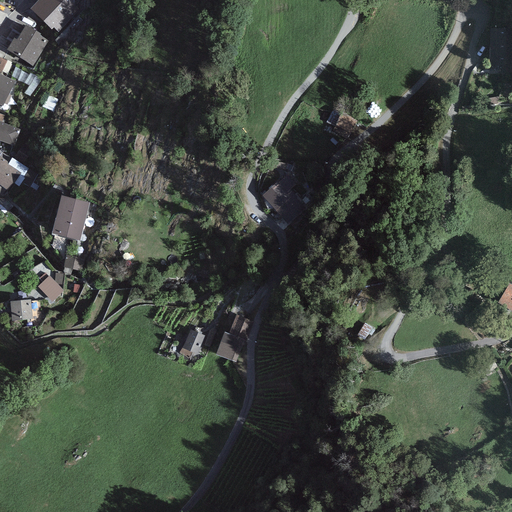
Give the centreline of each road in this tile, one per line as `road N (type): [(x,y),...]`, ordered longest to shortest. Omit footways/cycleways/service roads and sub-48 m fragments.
road 1 (residential): [(511,330),(403,358),(386,347),(445,234),(440,156),(471,52),(473,11),(423,80),(332,162),(326,225),(280,276)]
road 2 (residential): [(280,276),(282,242),(250,183),(354,0)]
road 3 (residential): [(184,511),(240,422),(252,337),(280,276)]
